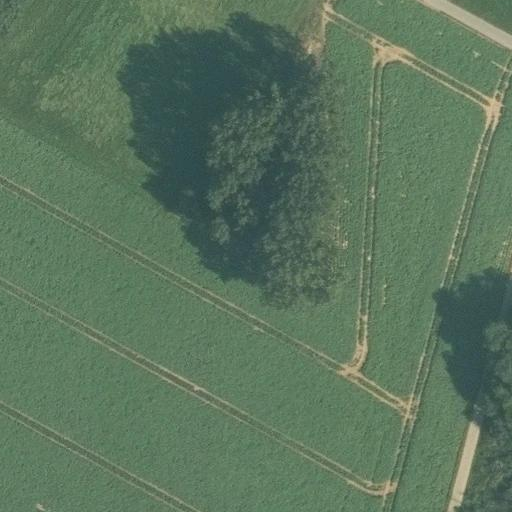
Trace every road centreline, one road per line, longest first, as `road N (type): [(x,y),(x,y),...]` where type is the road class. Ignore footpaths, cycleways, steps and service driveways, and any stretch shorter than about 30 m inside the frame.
road 1 (track): [(511,291),(451,511)]
road 2 (track): [(331,0),(255,125)]
